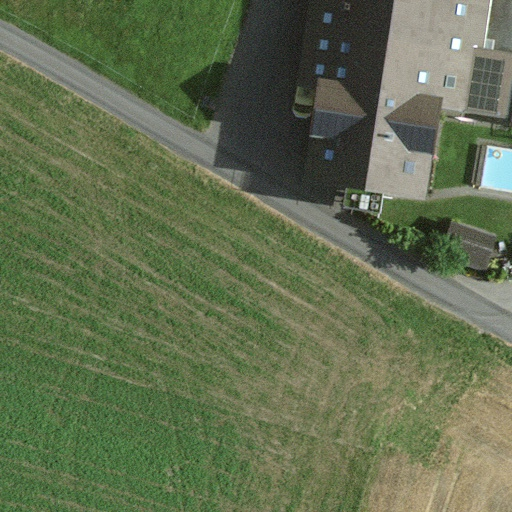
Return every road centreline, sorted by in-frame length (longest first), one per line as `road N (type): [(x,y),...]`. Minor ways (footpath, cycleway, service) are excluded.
road 1 (track): [(0,36),(511,334)]
road 2 (unknown): [(272,0),(230,169)]
